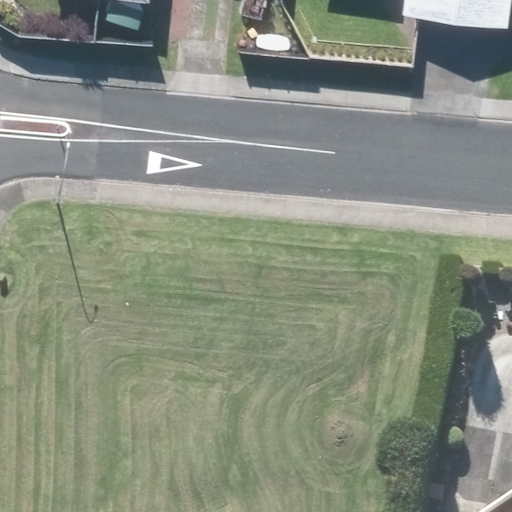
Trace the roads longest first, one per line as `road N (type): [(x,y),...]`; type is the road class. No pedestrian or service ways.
road 1 (residential): [(179,142),(511,169)]
road 2 (residential): [(0,107),(115,116),(179,142)]
road 3 (residential): [(179,142),(115,163),(0,158)]
